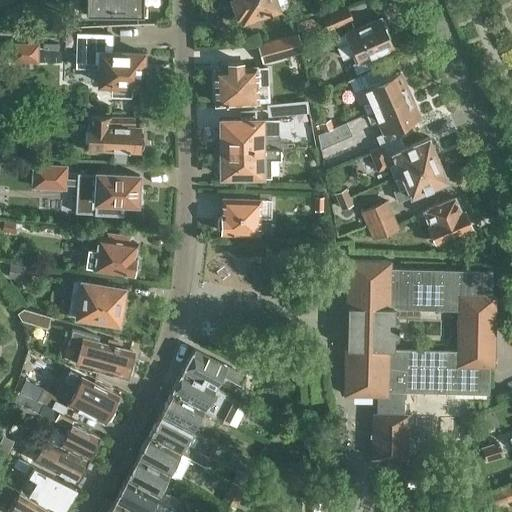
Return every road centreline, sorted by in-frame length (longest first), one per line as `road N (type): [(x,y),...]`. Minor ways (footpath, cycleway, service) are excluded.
road 1 (residential): [(178,0),(185,205),(168,354),(83,511)]
road 2 (residential): [(425,0),(511,201)]
